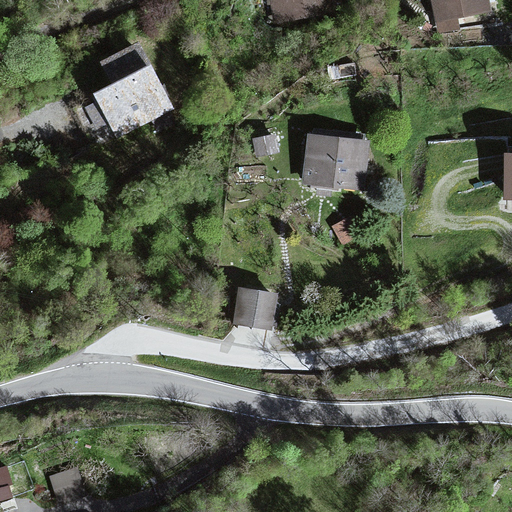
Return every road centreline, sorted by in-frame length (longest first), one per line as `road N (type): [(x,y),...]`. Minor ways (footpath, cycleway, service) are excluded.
road 1 (residential): [(511,312),(309,359),(134,342),(108,354),(103,379)]
road 2 (unclassified): [(511,412),(300,411),(103,379)]
road 3 (residential): [(0,47),(122,0)]
